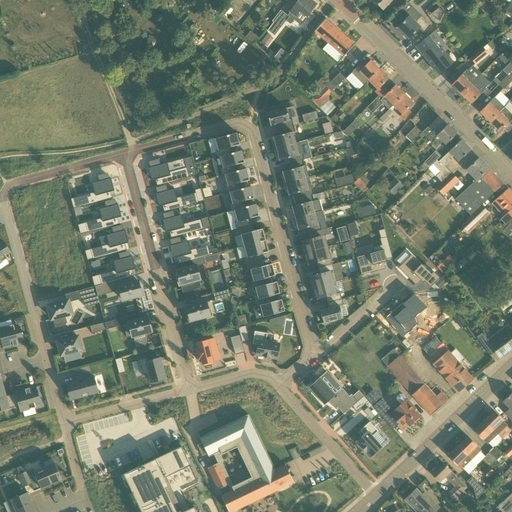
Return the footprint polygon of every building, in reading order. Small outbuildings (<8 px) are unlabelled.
[(308,17),(311,13),(317,5),(311,0),(308,0),(307,0),(298,0),(289,12),(296,18),(299,12),(307,18),(308,17)] [(373,0),(383,10),(392,0),(373,0)] [(423,34),(431,25),(413,7),(401,18),(404,22),(398,28),(409,39),(419,29),(423,34)] [(275,36),(289,17),(281,10),(272,21),(273,23),(267,31),(275,36)] [(345,57),(355,45),(326,19),(315,31),(345,57)] [(258,38),(251,32),(246,37),(253,44),(258,38)] [(429,36),(416,46),(439,75),(453,64),(441,48),(439,50),(429,36)] [(499,45),(502,47),(505,46),(506,43),(505,40),(502,38),(499,39),(498,42),(499,45)] [(195,56),(187,47),(168,61),(175,71),(195,56)] [(475,64),(488,54),(483,48),(470,58),(475,64)] [(369,81),(380,70),(371,61),(365,67),(361,63),(352,73),(364,85),(369,81)] [(379,95),(386,88),(382,85),(389,78),(380,70),(369,81),(377,89),(375,92),(379,95)] [(476,80),(470,74),(466,70),(452,85),(462,95),(476,80)] [(498,85),(508,75),(503,70),(494,80),(498,85)] [(508,75),(498,85),(504,90),(511,81),(511,72),(509,76),(508,75)] [(340,73),(330,83),(335,88),(345,78),(340,73)] [(476,80),(462,95),(471,104),(486,89),(482,85),(476,80)] [(319,93),(324,88),(318,82),(313,88),(319,93)] [(393,105),(405,94),(396,85),(390,92),(386,88),(379,95),(367,108),(372,113),(382,103),(389,110),(389,109),(390,109),(394,105),(393,105)] [(393,105),(394,105),(402,114),(400,116),(404,120),(411,113),(407,109),(414,103),(405,94),(393,105)] [(490,122),(504,107),(494,97),(480,112),(490,122)] [(320,109),(327,116),(335,107),(329,100),(320,109)] [(511,114),(504,107),(490,122),(499,131),(503,127),(508,131),(511,127),(511,114)] [(272,120),(273,125),(292,121),(289,109),(276,112),(276,110),(268,112),(270,121),(272,120)] [(392,112),(390,109),(389,109),(389,110),(380,119),(383,122),(388,117),(387,116),(392,112)] [(342,121),(346,116),(341,111),(337,116),(342,121)] [(431,142),(448,125),(439,116),(428,127),(422,134),(431,142)] [(446,145),(457,134),(448,125),(431,142),(436,147),(442,141),(446,145)] [(275,142),(276,149),(297,144),(295,133),(298,132),(296,126),(283,129),(284,134),(276,136),(277,142),(275,142)] [(416,127),(406,137),(411,142),(421,132),(416,127)] [(348,137),(352,133),(347,128),(343,132),(348,137)] [(218,157),(221,156),(230,154),(229,147),(240,145),(237,133),(216,139),(219,149),(216,150),(218,157)] [(451,174),(446,168),(446,167),(446,166),(451,161),(449,158),(453,154),(459,161),(471,150),(462,140),(449,151),(450,152),(439,162),(437,161),(433,164),(441,172),(436,177),(442,182),(451,174)] [(279,154),(281,160),(289,158),(291,164),(304,161),(302,154),(300,155),(297,144),(276,149),(278,155),(279,154)] [(394,149),(389,144),(385,149),(385,150),(389,154),(394,149)] [(223,175),(225,174),(235,172),(233,165),(245,163),(242,151),(221,156),(224,167),(221,168),(223,175)] [(437,161),(437,160),(441,156),(436,151),(424,163),(420,167),(425,172),(429,168),(433,164),(437,161)] [(481,204),(503,184),(479,158),(467,170),(477,180),(456,199),(472,217),(483,206),(481,204)] [(147,166),(148,172),(152,170),(154,183),(189,174),(186,164),(171,168),(168,160),(147,166)] [(284,178),(285,184),(306,179),(304,168),(284,172),(286,177),(284,178)] [(227,193),(230,192),(239,190),(238,183),(249,180),(246,169),(225,174),(228,185),(225,186),(227,193)] [(452,172),(451,174),(442,182),(436,188),(443,195),(460,180),(452,172)] [(344,177),(347,185),(354,183),(352,175),(344,177)] [(361,175),(354,183),(361,190),(369,183),(361,175)] [(105,184),(109,183),(108,178),(93,183),(96,191),(76,197),(79,207),(110,197),(105,184)] [(394,195),(403,186),(395,178),(386,186),(394,195)] [(289,190),(290,196),(309,191),(306,179),(285,184),(286,191),(289,190)] [(232,211),(235,210),(244,208),(242,201),(254,198),(251,187),(239,190),(230,192),(233,203),(230,204),(232,211)] [(157,194),(158,200),(162,199),(164,212),(197,203),(195,193),(179,198),(178,188),(157,194)] [(511,192),(508,188),(492,202),(498,208),(497,209),(503,216),(501,219),(506,225),(511,220),(511,192)] [(53,214),(48,194),(21,200),(26,221),(53,214)] [(292,212),(293,219),(314,213),(311,202),(293,207),(294,212),(292,212)] [(113,211),(117,210),(115,205),(100,210),(103,218),(85,224),(88,233),(117,224),(113,211)] [(235,222),(237,229),(249,225),(247,219),(259,216),(256,205),(244,208),(235,210),(237,221),(235,222)] [(367,208),(369,216),(376,214),(374,206),(367,208)] [(483,206),(472,217),(462,227),(468,234),(490,213),(483,206)] [(297,225),(298,230),(317,225),(314,213),(293,219),(295,226),(297,225)] [(162,220),(163,226),(167,225),(170,238),(202,230),(200,220),(183,224),(181,215),(162,220)] [(210,226),(207,218),(202,219),(204,228),(210,226)] [(63,254),(55,223),(28,231),(36,261),(63,254)] [(244,246),(266,240),(263,229),(251,232),(250,226),(253,225),(250,225),(237,229),(239,236),(241,235),(244,246)] [(303,246),(305,253),(324,248),(321,237),(325,236),(323,229),(309,233),(311,239),(302,241),(303,246)] [(122,237),(125,236),(124,231),(108,236),(110,245),(93,250),(95,259),(126,251),(122,237)] [(246,264),(262,260),(259,260),(258,255),(269,252),(266,240),(244,246),(247,257),(244,258),(246,264)] [(209,250),(208,246),(191,250),(190,246),(189,241),(170,246),(171,251),(175,250),(176,254),(179,264),(193,260),(203,257),(210,255),(209,250)] [(6,255),(11,252),(4,242),(0,244),(0,263),(8,258),(6,255)] [(381,251),(354,258),(359,276),(383,269),(382,264),(385,263),(384,260),(391,258),(388,247),(381,249),(381,251)] [(333,264),(331,258),(327,259),(324,248),(305,253),(307,260),(308,264),(317,262),(318,268),(333,264)] [(203,257),(205,264),(220,260),(218,253),(210,255),(203,257)] [(430,285),(439,277),(434,273),(432,274),(413,255),(400,268),(417,285),(422,280),(424,282),(425,281),(430,285)] [(457,260),(456,257),(453,256),(451,257),(449,255),(443,261),(442,260),(440,260),(439,262),(439,264),(437,267),(443,273),(456,262),(457,260)] [(99,275),(102,285),(114,281),(133,276),(131,267),(130,263),(134,262),(132,257),(114,262),(116,271),(99,275)] [(464,258),(447,273),(451,277),(468,262),(464,258)] [(252,285),(265,282),(264,279),(275,276),(272,264),(261,267),(259,261),(262,260),(246,264),(248,271),(251,270),(253,281),(251,282),(252,285)] [(38,269),(45,297),(72,289),(65,262),(38,269)] [(333,283),(337,282),(333,264),(318,268),(320,274),(311,276),(313,281),(311,281),(313,288),(333,283)] [(175,274),(179,287),(194,283),(194,281),(200,279),(197,266),(192,267),(192,266),(191,266),(192,267),(177,271),(177,273),(175,274)] [(226,268),(212,272),(217,287),(224,285),(222,278),(229,276),(226,268)] [(443,277),(435,284),(438,288),(441,288),(448,282),(443,277)] [(95,286),(98,296),(117,290),(114,281),(102,285),(95,286)] [(139,281),(124,285),(123,285),(123,286),(118,287),(122,300),(142,295),(139,281)] [(257,303),(270,299),(269,296),(280,293),(277,281),(266,284),(265,282),(252,285),(253,289),(255,288),(258,299),(256,299),(257,303)] [(313,288),(315,295),(316,295),(318,299),(326,297),(328,303),(342,299),(340,293),(336,294),(333,283),(313,288)] [(98,296),(95,286),(81,290),(85,307),(100,303),(98,296)] [(228,289),(214,293),(216,300),(230,296),(228,289)] [(429,302),(440,301),(439,291),(428,292),(429,302)] [(511,294),(510,291),(496,300),(502,310),(511,303),(511,294)] [(358,303),(365,301),(363,294),(356,296),(358,303)] [(422,305),(413,294),(388,317),(392,322),(387,327),(396,337),(411,322),(410,316),(422,306),(422,305)] [(270,299),(257,303),(258,306),(260,306),(263,317),(285,311),(282,299),(271,302),(270,299)] [(328,303),(329,309),(321,311),(324,323),(330,321),(330,323),(337,321),(337,319),(343,318),(340,306),(344,305),(342,299),(328,303)] [(63,301),(63,302),(48,306),(52,319),(72,314),(68,300),(64,302),(64,301),(63,301)] [(187,309),(185,310),(189,323),(204,319),(204,317),(210,315),(207,302),(202,303),(202,302),(201,303),(186,307),(187,309)] [(454,320),(457,323),(462,319),(460,315),(459,315),(454,319),(454,320)] [(242,320),(241,316),(237,317),(240,326),(244,325),(248,324),(246,319),(242,320)] [(16,325),(24,323),(22,317),(15,319),(16,325)] [(133,321),(133,322),(123,324),(127,338),(152,331),(149,318),(133,322),(133,321)] [(105,323),(107,329),(121,326),(119,319),(105,323)] [(92,333),(107,329),(105,323),(91,327),(92,333)] [(0,328),(0,335),(3,347),(3,348),(19,344),(18,340),(23,339),(20,327),(14,328),(13,325),(0,328)] [(473,379),(428,329),(424,325),(412,336),(430,356),(429,358),(434,364),(433,364),(458,392),(473,379)] [(245,326),(238,328),(240,335),(242,342),(249,340),(245,326)] [(499,358),(511,348),(511,330),(511,329),(490,345),(499,358)] [(272,355),(276,336),(260,333),(257,353),(272,355)] [(477,337),(484,346),(489,342),(482,333),(477,337)] [(245,352),(242,342),(240,335),(231,338),(235,355),(245,352)] [(73,338),(58,342),(62,355),(82,350),(78,337),(74,338),(74,337),(73,337),(73,338)] [(210,339),(197,343),(203,364),(216,361),(210,339)] [(150,379),(164,376),(160,362),(153,364),(150,357),(137,360),(141,374),(148,372),(150,379)] [(121,358),(115,359),(119,374),(125,372),(121,358)] [(71,400),(72,399),(98,392),(94,377),(67,384),(71,400)] [(332,409),(336,415),(351,402),(344,396),(342,397),(335,390),(328,396),(312,379),(301,389),(317,406),(321,402),(329,410),(331,408),(332,409)] [(436,397),(424,384),(412,395),(431,416),(449,400),(442,393),(436,397)] [(16,394),(19,406),(21,412),(36,408),(35,404),(41,402),(37,391),(32,392),(31,388),(16,392),(16,394)] [(365,394),(360,389),(349,399),(353,404),(365,394)] [(6,396),(5,393),(0,394),(0,410),(19,406),(16,394),(6,396)] [(511,393),(503,402),(511,411),(511,417),(510,419),(511,421),(511,393)] [(393,418),(403,429),(408,424),(409,426),(419,417),(414,411),(416,409),(407,399),(394,411),(383,399),(374,407),(388,423),(393,418)] [(484,421),(498,435),(508,425),(494,411),(484,421)] [(231,511),(232,511),(271,493),(294,482),(285,465),(276,469),(250,414),(202,437),(211,456),(215,454),(229,483),(232,490),(223,495),(231,511)] [(488,444),(498,435),(484,421),(474,430),(488,444)] [(360,438),(376,455),(387,445),(371,427),(360,438)] [(467,455),(472,460),(481,451),(468,436),(458,446),(467,455)] [(179,446),(119,476),(136,511),(201,511),(198,504),(192,507),(178,477),(190,471),(179,446)] [(462,460),(467,455),(458,446),(448,456),(456,465),(457,465),(461,470),(466,465),(462,460)] [(493,456),(495,462),(502,455),(494,448),(489,453),(493,456)] [(492,464),(495,462),(493,456),(489,453),(485,457),(492,464)] [(466,488),(464,486),(451,472),(442,462),(430,473),(439,482),(446,476),(456,487),(447,495),(456,504),(462,498),(459,495),(466,488)] [(44,468),(52,484),(62,480),(55,463),(44,468)] [(218,488),(226,485),(229,483),(219,463),(208,468),(218,488)] [(484,473),(488,478),(494,472),(489,467),(484,473)] [(52,484),(44,468),(34,472),(41,489),(52,484)] [(23,486),(31,483),(26,471),(21,474),(19,474),(18,475),(23,486)] [(485,491),(472,477),(467,482),(473,489),(477,499),(485,491)] [(434,511),(439,507),(431,499),(428,502),(416,489),(405,500),(416,511),(434,511)] [(15,510),(32,503),(27,492),(11,499),(15,510)] [(502,511),(511,511),(511,496),(510,495),(498,506),(502,511)] [(35,511),(32,503),(15,510),(16,511),(35,511)]
